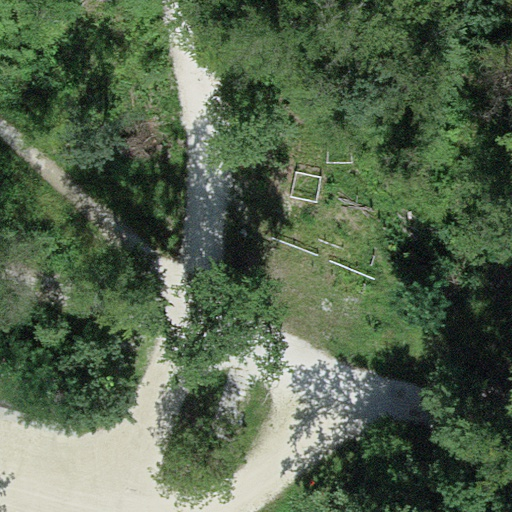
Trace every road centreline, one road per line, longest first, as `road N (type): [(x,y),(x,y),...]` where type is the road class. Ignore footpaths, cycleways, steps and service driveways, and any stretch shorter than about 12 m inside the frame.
road 1 (track): [(511,431),(362,388),(192,325),(116,488),(0,456)]
road 2 (track): [(184,0),(211,143),(192,325),(0,275)]
road 3 (track): [(116,488),(219,505),(362,388)]
